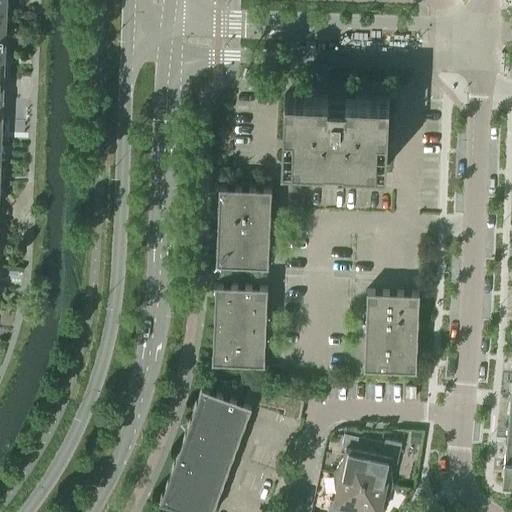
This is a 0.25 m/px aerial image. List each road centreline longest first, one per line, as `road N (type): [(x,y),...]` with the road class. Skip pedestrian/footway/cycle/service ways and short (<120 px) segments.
road 1 (secondary): [(132,39),(114,300),(100,367),(75,429),(23,511)]
road 2 (secondary): [(91,511),(121,450),(154,323),(168,51)]
road 3 (tertiary): [(460,415),(479,90)]
road 4 (residential): [(168,51),(430,58),(482,30)]
road 5 (residential): [(482,30),(171,18)]
road 6 (residential): [(293,511),(313,424),(325,409),(460,415)]
